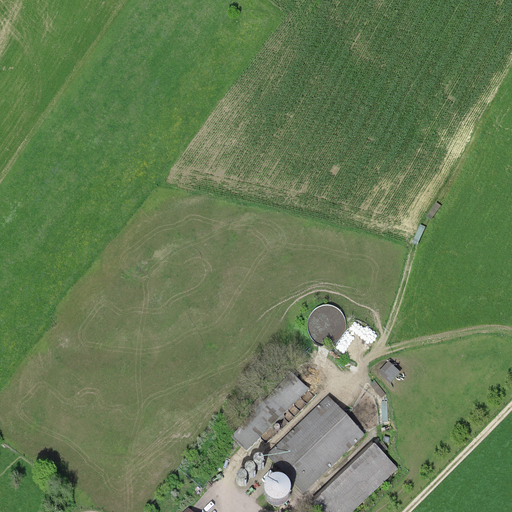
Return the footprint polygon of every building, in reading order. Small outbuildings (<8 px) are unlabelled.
[(253,417),(231,439),(246,453),(309,392),(288,373),(282,379),(286,382),(264,405),(260,401),(249,413),(253,417)] [(266,458),(302,495),(363,437),(327,399),(266,458)] [(353,511),(396,471),(375,450),(315,507),(320,511),(353,511)] [(258,471),(260,471),(261,470),(262,469),(263,467),(263,466),(263,464),(262,462),(260,461),(259,461),(257,461),(255,461),(254,462),(253,464),(252,466),(253,467),(253,469),(255,470),(256,471),(258,471)] [(247,479),(249,479),(251,479),(252,478),(254,477),(254,475),(255,474),(254,472),(253,470),(252,469),(250,469),(248,469),(247,469),(245,470),(244,472),(244,474),(244,475),(245,477),(246,478),(247,479)] [(236,483),(236,485),(237,486),(239,487),(240,487),(242,487),(243,487),(245,486),(246,484),(246,483),(246,481),(245,479),(244,478),(242,477),(241,477),(239,477),(237,478),(236,480),(235,481),(236,483)] [(277,482),(275,482),(271,484),(267,486),(265,489),(264,493),(264,498),(265,501),(268,505),(271,507),(275,508),(280,508),(283,506),(287,503),(288,501),(289,499),(290,496),(290,494),(289,491),(288,489),(286,487),(285,485),(282,484),(280,483),(277,482)]
